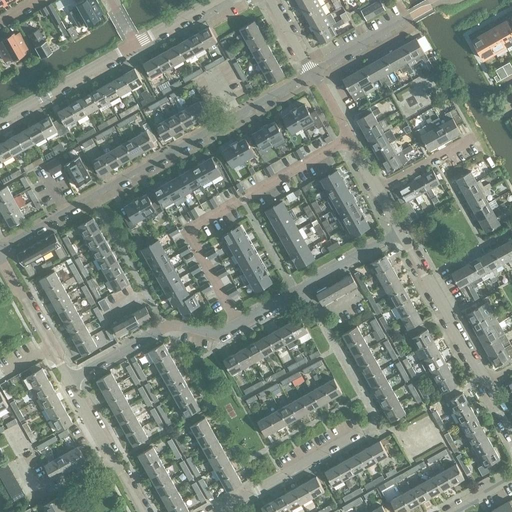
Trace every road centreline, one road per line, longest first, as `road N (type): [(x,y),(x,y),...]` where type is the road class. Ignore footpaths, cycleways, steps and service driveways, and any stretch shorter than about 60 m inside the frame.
road 1 (residential): [(0,249),(311,73)]
road 2 (residential): [(69,380),(164,327),(239,325)]
road 3 (residential): [(488,387),(398,230)]
road 4 (residential): [(213,511),(370,427)]
road 5 (residential): [(243,202),(188,233),(239,325)]
road 6 (unclassified): [(135,46),(0,121)]
road 7 (residential): [(349,143),(243,202)]
